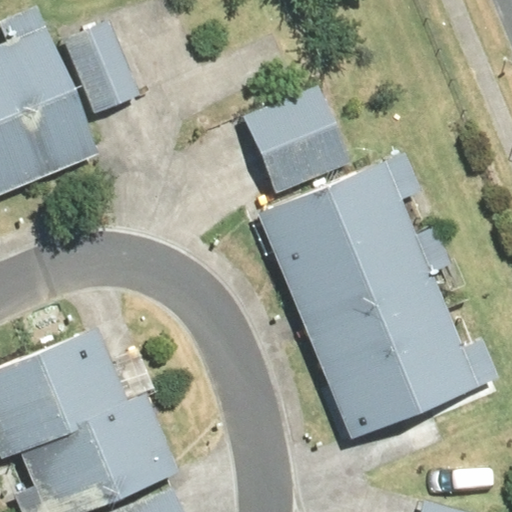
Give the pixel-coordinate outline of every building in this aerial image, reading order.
[(0,192),(95,154),(79,115),(136,91),(103,13),(46,36),(32,3),(0,16),(0,32),(2,39),(0,39),(0,192)] [(316,78),(236,111),(268,187),(348,154),(316,78)] [(399,152),(253,212),(345,436),(494,375),(479,338),(460,346),(429,271),(451,262),(435,222),(412,231),(397,195),(414,188),(399,152)] [(93,327),(0,362),(0,456),(16,450),(30,484),(8,493),(15,511),(70,511),(177,471),(145,390),(121,399),(93,327)] [(182,511),(171,483),(100,511),(182,511)] [(469,511),(415,497),(411,511),(469,511)]
